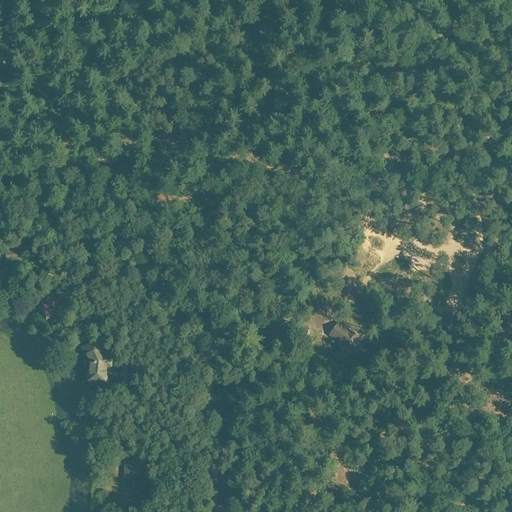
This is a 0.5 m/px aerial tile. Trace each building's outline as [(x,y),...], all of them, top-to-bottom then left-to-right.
[(25,257),(24,249),(5,251),(6,259),(25,257)] [(61,298),(55,293),(52,290),(47,296),(40,302),(43,305),(40,308),(47,316),(60,303),(58,301),(61,298)] [(85,325),(94,321),(91,314),(82,318),(85,325)] [(348,329),(348,330),(339,323),(331,334),(339,341),(336,345),(349,355),(351,352),(355,355),(363,345),(358,342),(361,339),(348,329)] [(104,356),(99,344),(85,350),(91,363),(91,365),(90,378),(105,380),(106,367),(109,367),(109,366),(109,364),(109,363),(109,359),(108,357),(107,355),(104,356)] [(125,462),(124,493),(142,493),(142,462),(125,462)]
